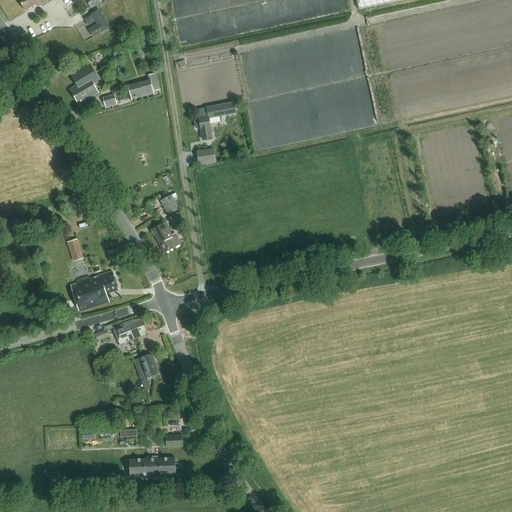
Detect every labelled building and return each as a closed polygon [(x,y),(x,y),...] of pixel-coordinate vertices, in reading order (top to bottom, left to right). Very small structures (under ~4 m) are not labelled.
[(38,7),(49,0),(18,0),(25,11),(36,4),(38,7)] [(356,0),(359,10),(403,0),(356,0)] [(91,14),(98,24),(89,29),(94,37),(110,28),(98,10),(91,14)] [(78,85),(70,90),(78,102),(81,100),(83,103),(99,94),(92,83),(98,80),(89,64),(72,75),(78,85)] [(147,76),(149,80),(128,86),(132,101),(155,95),(154,91),(160,90),(156,73),(147,76)] [(117,105),(114,95),(103,98),(106,108),(117,105)] [(197,119),(195,122),(196,128),(198,130),(202,129),(203,140),(212,139),(210,125),(220,123),(219,117),(237,114),(235,103),(225,105),(199,110),(200,116),(198,117),(198,119),(197,119)] [(213,149),(197,152),(199,164),(200,165),(216,162),(213,149)] [(161,201),(169,216),(180,210),(172,195),(161,201)] [(173,223),(183,217),(180,213),(170,218),(173,223)] [(175,248),(182,244),(177,236),(173,238),(165,223),(152,231),(165,254),(175,248)] [(77,239),(67,243),(74,262),(84,259),(77,239)] [(107,294),(119,290),(113,272),(71,286),(80,312),(110,302),(107,294)] [(119,342),(125,340),(126,343),(144,336),(142,333),(147,331),(142,318),(135,321),(134,321),(114,329),(119,342)] [(108,358),(110,364),(121,360),(118,353),(108,358)] [(150,354),(138,359),(146,379),(158,375),(150,354)] [(166,436),(167,448),(183,447),(183,435),(166,436)] [(175,458),(130,460),(130,477),(176,475),(175,458)]
